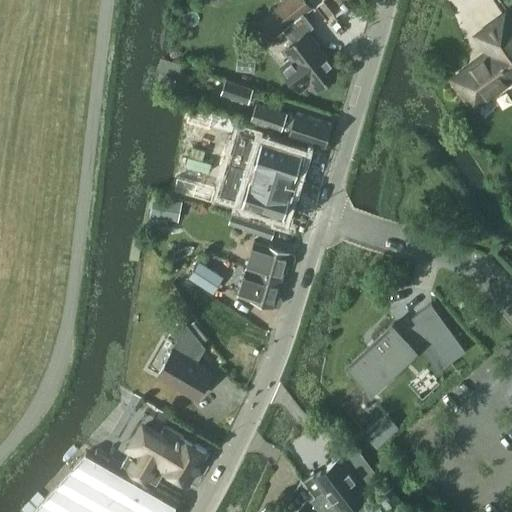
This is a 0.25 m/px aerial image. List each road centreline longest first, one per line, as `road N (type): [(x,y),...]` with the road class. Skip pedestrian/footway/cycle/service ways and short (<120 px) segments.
road 1 (residential): [(200,511),(272,378),(322,217)]
road 2 (residential): [(322,217),(389,0)]
road 3 (residential): [(511,303),(481,269),(322,217)]
